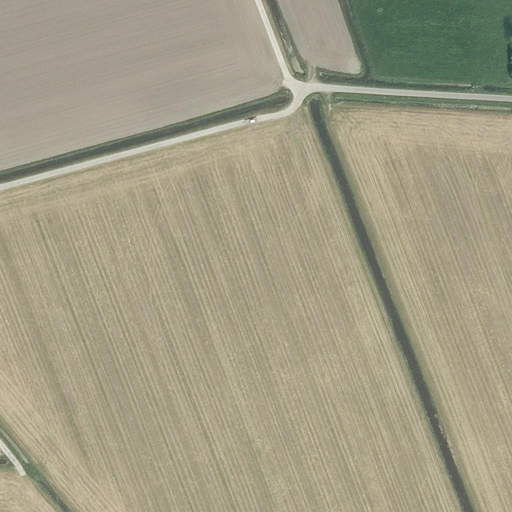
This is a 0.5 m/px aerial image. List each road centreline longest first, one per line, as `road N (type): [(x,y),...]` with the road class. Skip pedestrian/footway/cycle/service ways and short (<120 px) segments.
road 1 (track): [(0,187),(292,109),(300,86),(283,70),(256,0)]
road 2 (unclassified): [(511,99),(300,86)]
